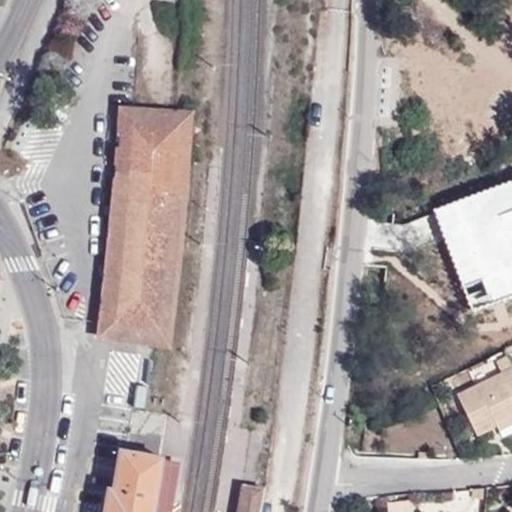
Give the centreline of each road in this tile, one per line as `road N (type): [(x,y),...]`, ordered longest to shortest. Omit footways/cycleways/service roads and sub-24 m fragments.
road 1 (residential): [(355,0),(343,284),(316,474)]
road 2 (tertiary): [(0,238),(47,351),(29,511)]
road 3 (residential): [(316,474),(511,467)]
